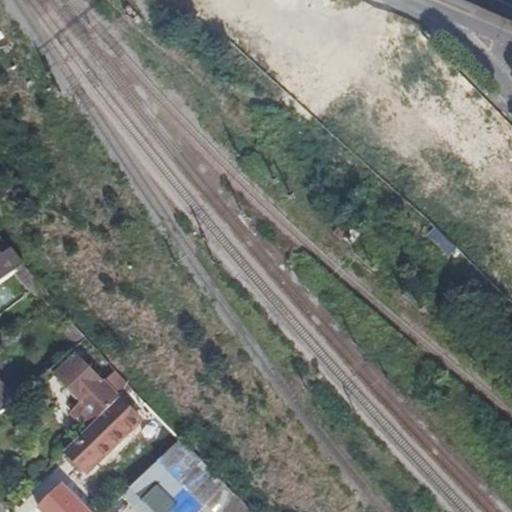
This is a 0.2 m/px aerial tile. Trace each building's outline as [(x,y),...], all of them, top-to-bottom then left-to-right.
[(380,41),(389,50),(405,34),(397,25),(380,41)] [(403,133),(415,121),(414,119),(450,85),(424,58),(401,80),(412,92),(420,101),(417,103),(414,102),(407,109),(404,110),(397,103),(373,126),(390,143),(402,130),(403,133)] [(489,125),(500,114),(463,76),(450,87),(451,88),(430,108),(459,137),(467,146),(489,125)] [(412,92),(401,80),(393,87),(404,99),(412,92)] [(376,105),(366,95),(346,114),(356,124),(376,105)] [(467,146),(459,137),(445,149),(455,159),(454,159),(478,184),(493,170),(495,172),(511,155),(511,149),(489,125),(467,146)] [(405,167),(387,183),(399,194),(416,178),(405,167)] [(416,178),(399,194),(409,204),(425,187),(416,178)] [(502,221),(511,211),(511,188),(491,210),(502,221)] [(465,258),(477,270),(499,248),(487,235),(465,258)] [(0,286),(11,277),(4,269),(2,266),(6,262),(0,254),(0,286)] [(17,274),(25,267),(18,258),(4,269),(11,277),(17,274)] [(31,292),(39,286),(38,283),(25,267),(17,274),(31,292)] [(47,311),(55,304),(39,286),(31,292),(47,311)] [(80,347),(87,341),(76,328),(69,333),(80,347)] [(58,378),(79,360),(73,354),(52,372),(57,379),(58,378)] [(88,434),(119,404),(79,360),(58,378),(57,379),(82,405),(71,415),(88,434)] [(0,418),(18,403),(0,383),(0,418)] [(128,399),(124,403),(134,414),(138,410),(128,399)] [(124,403),(121,401),(119,404),(88,434),(69,453),(72,456),(86,470),(95,463),(111,447),(115,451),(142,423),(134,414),(124,403)] [(162,421),(147,434),(157,445),(172,433),(162,421)] [(202,511),(211,503),(228,486),(183,441),(135,489),(157,511),(202,511)] [(98,466),(115,451),(111,447),(95,463),(98,466)] [(86,470),(72,456),(68,460),(82,474),(86,470)] [(95,463),(86,470),(90,474),(98,466),(95,463)] [(254,511),(228,486),(211,503),(219,511),(254,511)]
